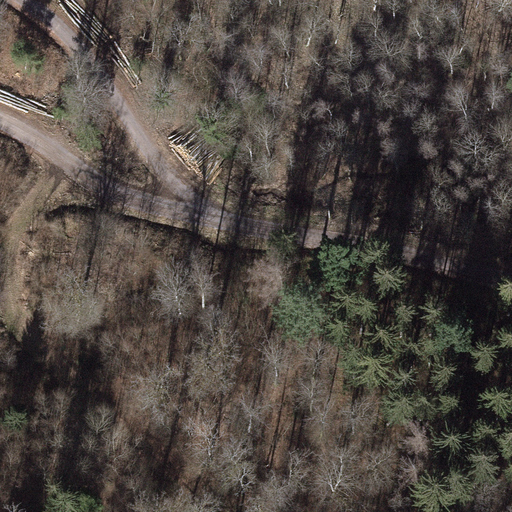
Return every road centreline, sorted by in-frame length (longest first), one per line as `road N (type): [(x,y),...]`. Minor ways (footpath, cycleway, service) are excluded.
road 1 (track): [(25,0),(123,89),(220,219),(440,253),(511,276)]
road 2 (track): [(66,172),(27,210),(6,260),(9,312),(80,387),(174,456),(228,511)]
road 3 (track): [(220,219),(66,172),(0,113)]
